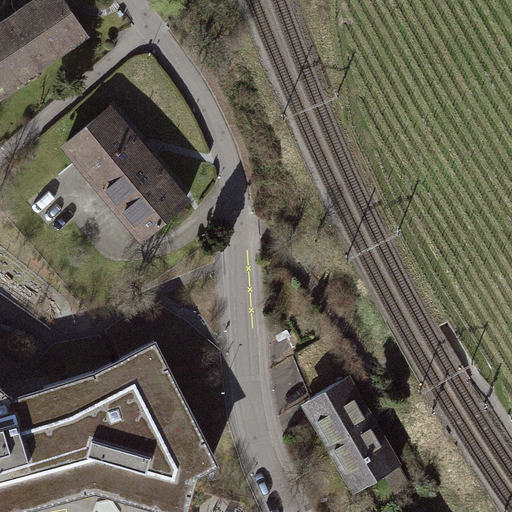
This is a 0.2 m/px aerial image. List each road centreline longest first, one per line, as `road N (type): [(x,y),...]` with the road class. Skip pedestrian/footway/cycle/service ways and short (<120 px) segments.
road 1 (residential): [(150,27),(208,116),(224,164),(236,214),(249,415),(287,511)]
road 2 (residential): [(0,159),(150,27)]
